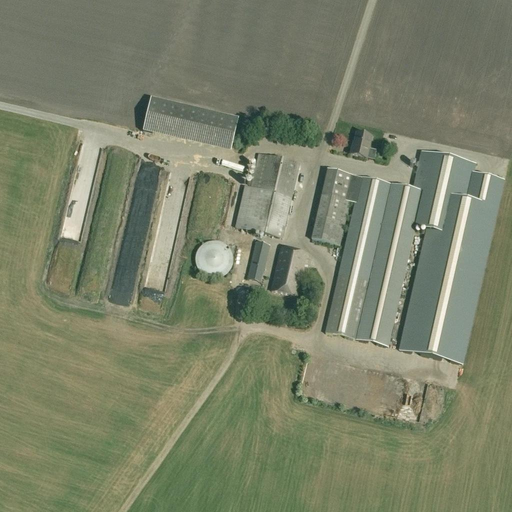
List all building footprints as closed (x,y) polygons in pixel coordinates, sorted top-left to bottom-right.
[(178,139),(231,148),(236,119),(236,117),(211,113),(209,113),(192,110),(190,118),(189,110),(181,111),(179,123),(178,117),(180,105),(163,103),(169,102),(158,100),(150,101),(146,125),(147,131),(148,131),(156,132),(175,130),(179,130),(178,139)] [(352,146),(349,156),(366,160),(372,138),(357,135),(354,147),(352,146)] [(236,229),(282,240),(299,166),(258,157),(250,190),(245,189),(236,229)] [(420,193),(413,224),(427,227),(399,352),(459,365),(500,182),(470,175),(471,172),(460,164),(442,159),(429,163),(419,160),(412,191),(420,193)] [(115,187),(112,186),(108,208),(119,210),(126,176),(130,177),(131,172),(119,170),(115,187)] [(339,248),(350,203),(354,204),(360,179),(352,177),(327,171),(310,241),(339,248)] [(413,224),(420,193),(412,191),(360,179),(354,204),(325,335),(385,349),(413,224)] [(135,220),(132,232),(143,234),(145,223),(135,220)] [(228,250),(227,248),(225,247),(223,245),(221,244),(219,244),(216,243),(214,243),(212,243),(209,243),(207,244),(205,245),(203,246),(201,247),(200,249),(198,251),(197,253),(196,255),(195,257),(195,260),(195,262),(195,264),(195,266),(196,269),(197,271),(198,273),(200,275),(201,276),(203,278),(205,279),(207,280),(210,280),(212,281),(214,281),(217,280),(219,280),(221,279),(223,278),(225,277),(227,275),(228,274),(230,272),(231,270),(232,267),(232,265),(232,263),(232,261),(232,258),(232,256),(231,254),(230,252),(228,250)] [(255,244),(249,271),(263,274),(269,247),(255,244)] [(296,298),(306,256),(280,250),(270,293),(296,298)]
